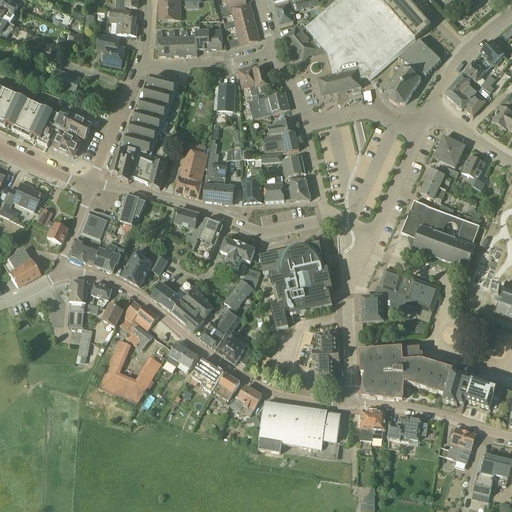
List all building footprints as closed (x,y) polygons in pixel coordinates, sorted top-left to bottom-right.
[(0,0),(0,8),(8,14),(13,17),(18,9),(14,6),(16,4),(9,0),(0,0)] [(116,0),(115,11),(126,12),(127,9),(137,10),(138,0),(116,0)] [(221,13),(246,6),(244,0),(226,0),(228,6),(220,8),(221,13)] [(292,5),(276,9),(280,27),(293,23),(295,22),(294,16),(295,15),(294,13),(298,12),(319,6),(317,0),(311,0),(304,2),(296,4),(296,5),(293,6),(292,5)] [(303,27),(298,31),(316,51),(319,54),(324,50),(328,55),(333,78),(319,81),(323,98),(362,89),(360,81),(364,80),(368,79),(370,82),(372,80),(390,65),(415,43),(415,42),(378,0),(339,0),(316,21),(306,30),(303,27)] [(406,0),(378,0),(415,42),(431,28),(406,0)] [(160,22),(181,22),(180,3),(159,4),(160,22)] [(235,22),(252,18),(249,5),(246,6),(221,13),(223,19),(233,17),(235,22)] [(0,19),(3,22),(8,14),(0,8),(0,19)] [(84,22),(87,14),(80,11),(77,19),(84,22)] [(126,12),(115,11),(111,11),(110,24),(118,25),(117,36),(137,38),(137,31),(135,30),(136,20),(130,19),(131,13),(126,12)] [(94,18),(87,17),(85,31),(93,32),(94,18)] [(238,34),(256,30),(252,18),(235,22),(225,25),(226,32),(237,29),(238,34)] [(0,36),(9,42),(11,39),(17,43),(23,34),(16,30),(16,31),(1,22),(0,22),(0,36)] [(206,32),(207,52),(210,52),(210,51),(217,51),(217,52),(227,51),(225,45),(222,45),(222,32),(213,32),(213,25),(207,26),(208,32),(206,32)] [(207,52),(206,32),(200,33),(200,28),(195,28),(195,34),(196,33),(196,38),(194,38),(195,58),(198,58),(197,51),(205,51),(205,52),(207,52)] [(316,51),(298,31),(296,29),(293,31),(283,40),(284,40),(292,50),(301,60),(303,60),(306,60),(316,51)] [(256,30),(238,34),(240,41),(229,43),(231,50),(259,42),(256,30)] [(195,58),(194,38),(188,38),(188,32),(182,32),(182,38),(182,58),(185,58),(185,57),(192,57),(192,58),(195,58)] [(76,45),(80,37),(71,33),(68,41),(76,45)] [(170,59),(169,39),(163,39),(163,33),(157,33),(157,42),(159,42),(159,58),(167,58),(167,59),(170,59)] [(182,58),(182,38),(175,39),(175,33),(170,33),(170,39),(169,39),(170,59),(173,59),(173,58),(180,57),(180,58),(182,58)] [(121,70),(125,50),(118,48),(119,40),(100,37),(97,51),(107,53),(104,66),(121,70)] [(431,53),(434,49),(424,39),(420,43),(431,53)] [(76,46),(61,40),(58,46),(60,47),(73,52),(76,46)] [(404,70),(420,81),(424,75),(426,78),(427,77),(426,76),(428,74),(429,75),(428,74),(431,71),(432,72),(431,71),(434,68),(435,69),(436,68),(435,67),(437,65),(438,66),(438,65),(437,65),(440,62),(440,63),(441,63),(420,42),(399,61),(407,65),(404,70)] [(492,67),(505,55),(500,51),(501,50),(493,42),(480,54),(492,67)] [(480,86),(483,82),(480,80),(485,73),(473,63),(464,74),(477,84),(480,86)] [(252,71),(253,71),(252,68),(239,72),(244,89),(250,88),(253,98),(259,96),(252,71)] [(252,71),(259,96),(264,95),(262,87),(270,85),(266,68),(253,71),(252,71)] [(420,81),(404,70),(403,70),(388,93),(390,101),(397,107),(406,106),(407,103),(421,82),(420,81)] [(76,98),(82,80),(57,71),(50,88),(76,98)] [(477,96),(470,90),(472,88),(469,85),(471,83),(464,77),(447,95),(447,98),(462,112),(464,110),(473,118),(487,103),(477,95),(477,96)] [(483,82),(480,86),(481,87),(481,88),(490,95),(494,90),(491,88),(496,82),(490,77),(485,83),(483,82)] [(174,95),(175,92),(177,85),(152,79),(148,91),(172,97),(172,95),(174,95)] [(219,87),(218,113),(235,113),(236,87),(219,87)] [(169,108),(172,97),(148,91),(147,91),(144,103),(167,109),(167,107),(169,108)] [(147,156),(158,158),(168,161),(171,147),(185,95),(180,94),(175,92),(174,95),(172,95),(172,97),(169,108),(167,107),(167,109),(164,119),(162,119),(162,120),(159,131),(157,131),(157,132),(154,143),(152,142),(152,144),(149,155),(147,154),(147,156)] [(9,131),(22,104),(0,93),(0,126),(6,129),(7,126),(11,127),(9,130),(9,131)] [(503,132),(505,130),(511,116),(511,114),(510,113),(511,109),(511,93),(503,110),(500,108),(496,117),(493,116),(489,125),(503,132)] [(254,122),(259,120),(290,112),(285,94),(249,104),(254,122)] [(142,102),(139,115),(162,120),(162,119),(164,119),(167,109),(144,103),(142,102)] [(35,142),(47,115),(22,104),(9,131),(10,131),(11,127),(14,129),(13,132),(31,141),(33,137),(36,139),(35,142)] [(65,132),(72,117),(64,113),(63,113),(59,121),(60,121),(50,143),(53,144),(55,146),(60,135),(81,145),(83,141),(65,132)] [(137,114),(134,126),(157,132),(157,131),(159,131),(162,120),(139,115),(137,114)] [(60,121),(59,121),(47,115),(35,142),(37,139),(40,141),(38,144),(48,148),(50,143),(60,121)] [(65,132),(83,141),(86,142),(91,130),(87,129),(89,125),(72,117),(65,132)] [(276,139),(291,137),(302,136),(299,122),(292,124),(290,120),(282,122),(283,126),(284,130),(275,132),(276,139)] [(132,126),(129,138),(152,144),(152,142),(154,143),(157,132),(134,126),(132,126)] [(76,156),(81,145),(60,135),(55,146),(53,150),(71,158),(72,154),(76,156)] [(291,137),(276,139),(273,140),(268,140),(271,156),(290,151),(292,157),(306,154),(302,137),(291,139),(291,137)] [(127,138),(124,150),(142,155),(147,156),(147,154),(149,155),(152,144),(129,138),(127,138)] [(472,148),(451,138),(448,145),(447,145),(446,148),(446,150),(443,153),(444,153),(441,160),(462,170),(472,148)] [(206,185),(214,186),(225,188),(227,167),(218,166),(219,157),(216,157),(217,147),(215,146),(216,142),(212,142),(211,146),(209,165),(206,177),(206,185)] [(205,156),(206,148),(191,144),(189,152),(187,151),(180,178),(176,195),(198,200),(202,184),(201,184),(208,157),(205,156)] [(242,162),(241,152),(242,146),(236,146),(235,148),(234,150),(233,151),(231,152),(230,152),(229,153),(228,163),(242,162)] [(142,155),(124,150),(122,149),(121,155),(125,156),(123,161),(135,164),(139,165),(140,160),(141,160),(142,155)] [(129,185),(131,179),(135,164),(123,161),(125,156),(121,155),(117,154),(115,162),(112,161),(108,170),(113,172),(112,176),(120,179),(119,182),(129,185)] [(158,158),(147,156),(142,155),(141,160),(154,166),(154,167),(156,167),(157,164),(158,158)] [(262,166),(282,164),(282,155),(261,157),(262,161),(262,166)] [(477,191),(481,184),(489,166),(473,159),(465,176),(474,180),(470,188),(477,191)] [(154,166),(141,160),(140,160),(139,165),(135,164),(131,179),(149,186),(154,167),(154,166)] [(291,181),(309,177),(305,160),(287,164),(291,181)] [(166,167),(166,166),(157,164),(156,167),(154,167),(149,186),(151,187),(150,189),(160,192),(166,167)] [(446,170),(442,168),(440,171),(457,179),(459,174),(447,168),(446,170)] [(439,190),(439,189),(442,183),(449,187),(452,181),(444,178),(445,177),(432,171),(426,184),(439,190)] [(292,187),(291,188),(277,187),(277,178),(265,179),(266,205),(285,204),(285,203),(293,204),(292,187)] [(245,206),(253,205),(262,205),(262,181),(244,182),(245,206)] [(292,187),(293,204),(298,204),(316,203),(311,182),(296,183),(296,182),(295,182),(290,184),(291,188),(292,187)] [(446,193),(439,189),(439,190),(426,184),(421,195),(433,201),(434,201),(441,204),(446,193)] [(42,196),(28,190),(29,188),(21,185),(17,193),(10,190),(4,203),(2,208),(3,208),(0,214),(0,216),(10,221),(13,213),(10,211),(12,206),(13,204),(34,213),(42,196)] [(214,187),(214,186),(206,185),(204,203),(223,205),(224,194),(215,193),(216,187),(214,187)] [(235,189),(225,188),(214,186),(214,187),(216,187),(215,193),(224,194),(223,205),(225,205),(226,207),(229,207),(230,206),(233,206),(235,189)] [(120,223),(135,227),(146,204),(127,198),(120,223)] [(439,213),(430,209),(416,203),(403,236),(418,242),(425,225),(470,244),(475,246),(482,229),(471,224),(461,221),(451,217),(439,213)] [(454,212),(442,206),(439,213),(451,217),(454,212)] [(175,226),(195,231),(199,216),(180,210),(178,217),(177,217),(176,219),(177,219),(175,226)] [(46,229),(53,216),(43,211),(36,224),(46,229)] [(91,249),(102,220),(99,219),(98,218),(90,215),(89,216),(87,219),(78,242),(78,243),(84,245),(83,246),(91,249)] [(463,216),(461,221),(471,224),(473,220),(463,216)] [(110,225),(111,223),(110,222),(107,220),(105,221),(102,220),(91,249),(99,252),(110,225)] [(197,240),(194,247),(195,247),(192,254),(210,261),(213,255),(224,228),(206,220),(204,224),(204,225),(197,240)] [(128,245),(135,227),(120,223),(118,228),(110,225),(99,252),(101,252),(103,253),(105,247),(109,239),(114,241),(128,245)] [(470,244),(425,225),(418,242),(415,249),(418,250),(461,267),(470,244)] [(62,246),(68,231),(56,226),(53,232),(51,231),(48,239),(62,246)] [(197,240),(197,241),(187,237),(185,243),(194,247),(197,240)] [(126,250),(128,245),(114,241),(109,239),(105,247),(103,253),(101,252),(95,269),(114,275),(116,267),(118,268),(119,266),(121,259),(122,260),(126,250)] [(235,245),(226,241),(221,255),(229,258),(226,267),(238,272),(242,262),(251,265),(254,255),(256,252),(246,249),(247,248),(244,247),(241,246),(238,245),(235,244),(235,245)] [(78,243),(78,242),(76,242),(69,260),(95,269),(95,268),(95,269),(101,252),(99,252),(91,249),(83,246),(84,245),(78,243)] [(323,256),(320,244),(301,248),(295,249),(295,250),(294,250),(292,251),(292,250),(288,251),(287,251),(260,257),(259,257),(263,275),(278,272),(278,275),(270,277),(273,289),(277,288),(278,291),(277,291),(280,303),(284,302),(284,305),(271,308),(276,331),(289,329),(285,314),(290,313),(290,316),(333,307),(330,295),(329,295),(328,292),(333,291),(330,279),(329,279),(329,276),(333,275),(331,263),(323,265),(321,256),(323,256)] [(127,269),(122,279),(140,289),(150,272),(158,259),(156,257),(157,255),(151,251),(147,256),(139,252),(136,257),(135,256),(127,269)] [(30,263),(24,252),(8,262),(8,263),(4,267),(9,275),(11,279),(17,289),(18,290),(40,277),(40,276),(32,263),(32,262),(30,263)] [(195,263),(198,257),(191,254),(188,261),(195,263)] [(159,257),(158,259),(150,272),(160,277),(168,262),(159,257)] [(250,270),(247,276),(257,281),(259,281),(262,275),(250,270)] [(405,305),(405,304),(414,280),(404,277),(404,276),(386,270),(380,288),(377,287),(374,298),(376,298),(382,298),(383,300),(389,300),(405,306),(405,305)] [(243,282),(242,282),(251,289),(257,281),(247,276),(243,282)] [(424,312),(432,314),(432,315),(441,289),(414,280),(405,304),(424,311),(424,312)] [(183,305),(192,292),(196,288),(186,281),(184,284),(183,286),(175,296),(161,285),(151,298),(151,299),(172,315),(182,304),(183,305)] [(238,287),(225,305),(234,312),(251,289),(242,282),(238,287)] [(83,329),(84,322),(84,314),(86,314),(88,290),(90,290),(91,285),(88,285),(72,283),(68,328),(82,329),(83,329)] [(511,286),(508,285),(508,283),(507,283),(507,285),(505,284),(504,285),(506,286),(504,292),(500,291),(498,294),(495,293),(493,297),(492,301),(495,302),(494,306),(498,307),(496,313),(494,313),(494,314),(495,315),(495,317),(496,317),(497,315),(505,318),(505,320),(506,321),(507,319),(511,320),(511,286)] [(109,303),(113,291),(96,285),(92,297),(100,300),(99,302),(102,303),(103,301),(109,303)] [(182,304),(172,315),(187,328),(194,335),(205,322),(204,322),(214,310),(192,292),(183,305),(182,304)] [(86,313),(86,314),(97,317),(99,309),(93,308),(95,298),(90,297),(87,306),(88,306),(86,313)] [(424,311),(405,304),(405,305),(405,306),(389,300),(383,300),(382,298),(376,298),(374,298),(361,298),(363,324),(384,323),(383,312),(403,311),(402,311),(420,317),(419,320),(423,322),(424,320),(429,322),(432,314),(424,312),(424,311)] [(142,310),(134,304),(123,317),(126,319),(120,327),(124,330),(122,334),(126,337),(129,334),(131,336),(127,340),(142,352),(153,338),(147,333),(159,318),(145,307),(142,310)] [(116,330),(124,313),(111,306),(103,323),(116,330)] [(230,337),(242,321),(231,313),(219,329),(213,324),(200,341),(215,352),(227,335),(230,337)] [(80,346),(79,350),(78,357),(88,359),(90,345),(93,332),(87,331),(87,322),(84,322),(83,329),(82,329),(82,334),(80,346)] [(334,363),(334,364),(340,363),(339,353),(337,354),(336,336),(315,337),(313,345),(318,345),(319,355),(326,354),(327,364),(334,363)] [(132,348),(115,341),(93,392),(137,412),(158,364),(144,358),(135,380),(121,374),(132,348)] [(235,367),(236,366),(245,353),(229,341),(219,355),(235,367)] [(178,368),(188,352),(177,345),(172,353),(173,353),(169,359),(170,359),(168,362),(178,368)] [(452,375),(453,374),(452,374),(453,372),(449,371),(440,368),(424,363),(423,356),(424,356),(424,349),(422,349),(394,351),(368,352),(368,353),(360,354),(361,358),(360,360),(360,362),(361,363),(362,379),(364,379),(363,389),(362,390),(362,392),(363,394),(363,398),(370,399),(370,400),(376,400),(376,399),(383,400),(383,401),(395,402),(395,401),(403,402),(404,383),(414,386),(414,387),(420,389),(420,388),(426,390),(426,391),(438,394),(445,396),(445,397),(446,397),(452,375)] [(188,352),(178,368),(188,375),(190,372),(191,372),(199,359),(188,352)] [(335,382),(334,364),(334,363),(327,364),(326,354),(319,355),(314,355),(313,355),(313,365),(315,365),(316,383),(335,382)] [(211,394),(224,374),(204,361),(192,378),(194,379),(194,380),(191,384),(196,387),(199,383),(206,387),(204,390),(211,394)] [(460,377),(452,375),(446,397),(445,397),(443,403),(458,408),(458,405),(464,407),(466,403),(465,403),(472,381),(467,379),(460,377)] [(234,395),(240,384),(226,376),(214,395),(229,404),(234,395)] [(465,403),(466,403),(490,411),(494,399),(500,401),(503,390),(498,388),(473,380),(472,381),(465,403)] [(260,401),(263,398),(246,388),(239,400),(237,398),(231,408),(250,419),(260,401)] [(334,444),(338,417),(326,415),(326,413),(265,404),(261,433),(260,442),(266,443),(290,447),(320,451),(321,442),(334,444)] [(372,422),(372,413),(364,412),(361,415),(361,431),(360,443),(361,443),(361,451),(372,453),(372,446),(373,446),(372,442),(373,437),(375,437),(375,433),(373,432),(373,427),(376,427),(376,423),(372,422)] [(372,442),(373,446),(384,447),(385,438),(383,438),(383,433),(385,433),(386,417),(383,414),(372,413),(372,422),(376,423),(376,427),(373,427),(373,432),(375,433),(375,437),(373,437),(372,442)] [(257,417),(247,421),(249,426),(254,424),(256,428),(260,426),(257,417)] [(412,421),(401,420),(400,426),(399,426),(398,430),(390,429),(388,442),(389,445),(389,451),(399,452),(401,444),(410,445),(410,442),(419,443),(420,437),(426,438),(428,426),(421,426),(422,422),(412,421)] [(457,464),(467,434),(457,430),(451,446),(452,446),(449,453),(441,450),(439,457),(447,460),(457,464)] [(467,434),(457,464),(455,469),(465,472),(472,453),(477,437),(467,434)] [(493,485),(500,459),(486,456),(481,476),(478,475),(475,489),(474,494),(490,498),(494,485),(493,485)] [(493,485),(494,485),(506,488),(508,481),(508,482),(511,467),(511,462),(500,459),(493,485)] [(362,496),(362,511),(375,511),(376,489),(371,489),(370,497),(362,496)]
